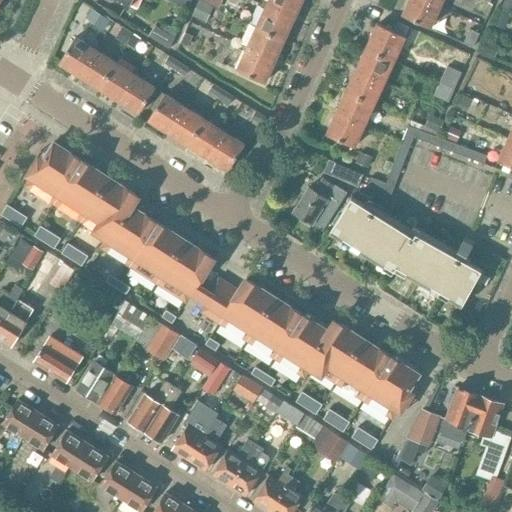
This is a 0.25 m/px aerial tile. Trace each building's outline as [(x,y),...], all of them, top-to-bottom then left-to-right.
[(116,0),(137,9),(141,0),(116,0)] [(188,0),(178,0),(176,4),(188,9),(191,1),(188,0)] [(191,16),(206,23),(213,7),(199,0),(191,16)] [(222,0),(198,0),(199,0),(213,7),(213,6),(219,9),(222,0)] [(269,0),(267,6),(294,18),(301,0),(269,0)] [(267,6),(257,27),(284,39),(294,18),(267,6)] [(85,19),(103,31),(110,21),(92,9),(85,19)] [(169,48),(175,37),(154,24),(148,35),(169,48)] [(274,61),(284,39),(257,27),(247,48),(274,61)] [(131,34),(121,28),(116,36),(126,43),(131,34)] [(180,43),(187,47),(192,36),(185,32),(180,43)] [(141,40),(134,36),(128,44),(135,48),(141,40)] [(80,75),(95,51),(75,38),(59,62),(80,75)] [(274,61),(247,48),(238,70),(264,82),(274,61)] [(115,63),(95,51),(80,75),(99,87),(115,63)] [(169,56),(165,63),(174,69),(179,62),(169,56)] [(179,62),(174,69),(184,75),(189,68),(179,62)] [(135,76),(115,63),(99,87),(119,100),(135,76)] [(135,76),(119,100),(139,113),(155,88),(135,76)] [(214,83),(210,91),(219,97),(224,90),(214,83)] [(224,90),(219,97),(229,103),(234,96),(224,90)] [(169,132),(184,107),(164,94),(149,119),(169,132)] [(204,120),(184,107),(169,132),(188,144),(204,120)] [(256,111),(252,118),(261,124),(266,117),(256,111)] [(204,120),(188,144),(208,157),(224,132),(221,130),(204,120)] [(374,166),(367,185),(390,194),(412,137),(483,164),(486,155),(456,144),(442,139),(437,137),(408,126),(390,173),(374,166)] [(224,132),(208,157),(228,169),(244,145),(224,132)] [(54,203),(81,160),(53,142),(26,185),(54,203)] [(81,160),(54,203),(82,220),(109,177),(81,160)] [(353,170),(340,165),(337,172),(350,177),(353,170)] [(109,177),(82,220),(108,237),(102,247),(103,248),(137,195),(109,177)] [(312,223),(336,186),(323,178),(315,191),(308,187),(293,211),(312,223)] [(131,265),(158,222),(132,206),(138,196),(137,195),(103,248),(131,265)] [(371,259),(372,259),(393,273),(396,268),(462,306),(482,269),(468,262),(471,258),(467,256),(474,242),(464,237),(457,250),(419,228),(417,232),(367,200),(364,205),(352,197),(329,233),(330,233),(371,259)] [(8,219),(14,208),(7,204),(1,214),(8,219)] [(14,223),(21,213),(14,208),(8,219),(14,223)] [(14,223),(21,227),(28,217),(21,213),(14,223)] [(158,283),(185,240),(158,222),(131,265),(158,283)] [(41,240),(47,230),(41,225),(34,235),(41,240)] [(48,244),(54,234),(47,230),(41,240),(48,244)] [(61,238),(54,234),(48,244),(54,248),(61,238)] [(185,240),(158,283),(186,301),(213,258),(185,240)] [(68,257),(75,247),(68,243),(61,253),(68,257)] [(22,264),(32,270),(43,251),(33,244),(22,264)] [(75,261),(81,251),(75,247),(68,257),(75,261)] [(43,251),(32,270),(27,280),(23,288),(36,294),(58,259),(44,249),(43,251)] [(75,261),(82,266),(88,255),(81,251),(75,261)] [(63,262),(51,284),(62,290),(74,269),(63,262)] [(116,287),(121,281),(110,274),(106,281),(116,287)] [(77,275),(68,288),(76,293),(81,285),(85,280),(77,275)] [(238,292),(219,322),(247,340),(275,296),(247,279),(238,292)] [(116,287),(126,294),(131,287),(121,281),(116,287)] [(202,310),(219,322),(238,292),(222,282),(214,294),(212,293),(202,310)] [(0,289),(0,325),(17,298),(23,289),(15,284),(10,293),(4,289),(0,290),(0,289)] [(275,296),(247,340),(275,357),(302,314),(275,296)] [(0,325),(0,340),(6,344),(10,347),(26,322),(25,322),(33,309),(17,298),(0,325)] [(142,329),(150,317),(130,304),(122,316),(142,329)] [(162,316),(172,323),(176,316),(166,310),(162,316)] [(303,375),(337,321),(335,320),(329,331),(302,314),(275,357),(303,375)] [(145,349),(164,361),(180,335),(161,323),(160,324),(151,319),(137,341),(147,347),(145,349)] [(337,382),(364,339),(337,321),(303,375),(304,375),(311,365),(337,382)] [(111,323),(102,337),(109,342),(118,328),(111,323)] [(34,361),(66,382),(82,356),(50,336),(34,361)] [(205,344),(216,350),(220,343),(210,337),(205,344)] [(190,361),(199,347),(185,338),(176,352),(190,361)] [(365,400),(392,357),(364,339),(337,382),(365,400)] [(208,373),(216,361),(217,358),(199,347),(190,361),(208,373)] [(77,389),(95,400),(113,372),(105,367),(108,362),(98,355),(77,389)] [(392,357),(365,400),(392,417),(419,374),(392,357)] [(219,362),(202,388),(212,395),(229,369),(219,362)] [(98,402),(115,412),(138,375),(121,364),(98,402)] [(261,379),(266,373),(255,366),(251,373),(261,379)] [(261,379),(271,386),(276,379),(266,373),(261,379)] [(182,375),(174,386),(173,386),(144,431),(161,441),(178,414),(169,409),(181,391),(182,392),(188,382),(187,382),(189,379),(182,375)] [(254,398),(259,390),(241,377),(235,385),(254,398)] [(128,420),(144,431),(173,386),(167,382),(165,381),(154,399),(145,393),(128,420)] [(480,396),(457,387),(445,419),(444,419),(439,435),(462,444),(468,428),(480,396)] [(276,409),(282,400),(262,388),(256,397),(276,409)] [(302,405),(309,395),(302,391),(296,401),(302,405)] [(309,410),(316,400),(309,395),(302,405),(309,410)] [(503,404),(480,396),(468,428),(491,437),(503,404)] [(38,411),(32,407),(18,398),(2,423),(22,436),(38,411)] [(188,425),(172,448),(174,450),(188,459),(210,424),(210,425),(215,417),(218,412),(199,400),(184,422),(188,425)] [(303,413),(283,400),(276,411),(296,424),(303,413)] [(309,410),(316,414),(322,404),(316,400),(309,410)] [(330,423),(336,413),(329,408),(323,418),(330,423)] [(428,446),(438,416),(421,410),(404,445),(424,453),(426,445),(428,446)] [(59,424),(38,411),(22,436),(43,448),(59,424)] [(295,427),(314,440),(323,426),(303,413),(296,424),(297,424),(295,427)] [(337,427),(343,417),(336,413),(330,423),(337,427)] [(210,424),(188,459),(205,469),(220,445),(215,441),(226,424),(215,417),(210,425),(210,424)] [(337,427),(343,431),(350,421),(343,417),(337,427)] [(347,442),(338,436),(323,426),(314,440),(310,446),(335,462),(338,457),(347,442)] [(358,441),(365,431),(358,426),(351,436),(358,441)] [(87,442),(67,429),(51,454),(71,466),(87,442)] [(365,445),(371,435),(365,431),(358,441),(365,445)] [(365,445),(372,449),(378,439),(371,435),(365,445)] [(212,474),(229,484),(255,443),(247,438),(236,455),(228,450),(212,474)] [(107,454),(87,442),(71,466),(92,479),(107,454)] [(369,455),(347,442),(338,457),(360,470),(369,455)] [(493,442),(482,472),(486,473),(483,482),(489,485),(501,489),(505,480),(494,476),(505,447),(493,442)] [(229,484),(245,495),(261,470),(262,471),(269,459),(268,456),(261,451),(263,448),(255,443),(229,484)] [(414,450),(403,446),(392,470),(402,475),(414,450)] [(137,473),(116,460),(101,484),(121,498),(137,473)] [(367,463),(360,474),(372,482),(379,471),(367,463)] [(343,471),(334,465),(323,482),(333,488),(343,471)] [(253,500),(269,510),(291,476),(283,471),(277,481),(269,475),(253,500)] [(156,485),(137,473),(121,498),(141,510),(156,485)] [(393,473),(379,494),(377,498),(391,507),(395,501),(412,511),(424,492),(393,473)] [(269,510),(272,511),(291,511),(301,496),(293,490),(299,481),(291,476),(269,510)] [(180,511),(185,504),(165,491),(151,511),(180,511)] [(308,511),(331,511),(341,496),(334,492),(323,509),(314,504),(308,511)] [(432,511),(438,502),(425,493),(424,492),(412,511),(432,511)] [(20,495),(12,508),(19,511),(29,511),(35,504),(20,495)] [(331,511),(343,511),(349,502),(344,498),(341,496),(331,511)]
